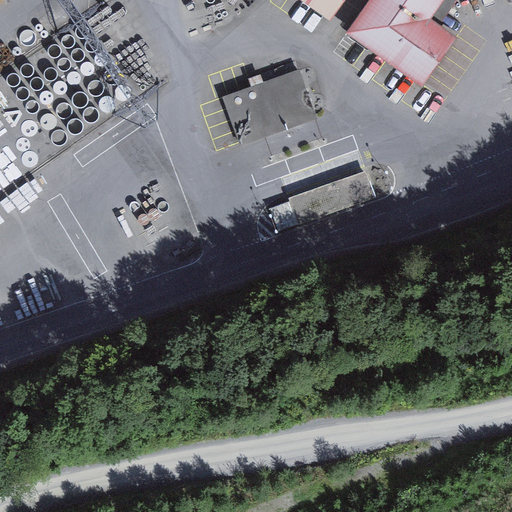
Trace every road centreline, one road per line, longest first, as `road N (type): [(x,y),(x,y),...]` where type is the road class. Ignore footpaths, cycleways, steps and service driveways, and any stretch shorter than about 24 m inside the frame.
road 1 (unclassified): [(0,357),(511,163)]
road 2 (unknown): [(109,319),(63,225),(0,57)]
road 3 (unknown): [(427,148),(511,44)]
